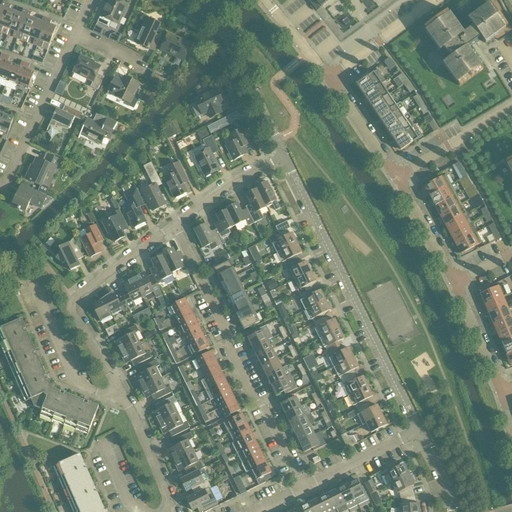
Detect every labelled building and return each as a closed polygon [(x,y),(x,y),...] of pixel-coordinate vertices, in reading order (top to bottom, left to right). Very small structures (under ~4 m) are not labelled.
[(120,17),(126,5),(116,0),(110,0),(106,11),(103,10),(100,17),(101,17),(98,23),(109,28),(112,22),(119,25),(123,18),(120,17)] [(307,0),(317,11),(328,0),(307,0)] [(0,32),(7,36),(16,12),(10,10),(12,6),(7,4),(0,24),(0,32)] [(450,15),(426,32),(440,51),(443,49),(450,59),(443,64),(457,83),(481,66),(473,56),(468,49),(467,47),(481,37),(482,40),(485,44),(505,30),(493,14),(487,6),(468,19),(473,27),(464,33),(456,23),(450,15)] [(16,12),(7,36),(17,39),(28,12),(23,10),(22,15),(16,12)] [(28,12),(17,39),(27,43),(36,20),(30,18),(32,13),(28,12)] [(36,20),(27,43),(38,47),(48,19),(44,18),(42,22),(36,20)] [(149,49),(161,25),(147,18),(135,43),(149,49)] [(48,19),(38,47),(48,51),(57,28),(50,25),(52,21),(48,19)] [(96,26),(93,31),(93,32),(101,35),(104,29),(96,26)] [(192,45),(182,41),(182,42),(178,40),(178,39),(168,34),(161,50),(185,61),(192,45)] [(6,56),(0,71),(0,78),(8,82),(14,65),(8,63),(10,57),(6,56)] [(45,60),(34,56),(32,60),(43,64),(45,60)] [(97,91),(104,77),(98,74),(101,67),(90,62),(91,61),(81,57),(73,73),(93,82),(90,88),(97,91)] [(391,69),(395,66),(389,58),(385,61),(391,69)] [(14,65),(8,82),(18,85),(18,86),(26,63),(22,62),(20,67),(14,65)] [(18,85),(16,89),(17,89),(23,92),(23,93),(27,94),(28,89),(35,73),(28,71),(30,65),(27,64),(26,63),(18,86),(18,85)] [(364,96),(370,92),(381,84),(386,81),(378,70),(356,84),(364,96)] [(164,86),(167,80),(153,74),(150,80),(164,86)] [(404,85),(408,82),(402,74),(398,77),(404,85)] [(116,97),(130,104),(129,107),(134,109),(139,98),(134,96),(140,84),(125,77),(123,82),(115,78),(109,91),(117,95),(116,97)] [(408,82),(404,85),(409,93),(413,90),(408,82)] [(500,83),(490,90),(498,103),(509,97),(500,83)] [(372,106),(376,104),(389,95),(381,84),(370,92),(364,96),(372,106)] [(219,107),(224,104),(217,90),(195,100),(202,115),(208,112),(211,119),(222,113),(219,107)] [(389,95),(376,104),(372,106),(379,117),(382,115),(396,106),(389,95)] [(4,97),(2,96),(0,102),(10,105),(11,101),(5,98),(4,97)] [(418,107),(422,104),(417,96),(413,98),(418,107)] [(388,127),(403,117),(399,111),(403,108),(400,103),(396,106),(382,115),(379,117),(386,128),(388,127)] [(422,104),(418,107),(423,115),(427,113),(422,104)] [(81,121),(84,114),(65,106),(63,112),(57,109),(52,121),(49,126),(50,127),(61,128),(63,128),(64,129),(66,130),(68,131),(69,129),(70,129),(72,124),(73,124),(74,123),(73,123),(75,118),(81,121)] [(4,115),(0,124),(0,132),(4,134),(2,139),(6,141),(15,116),(12,114),(11,117),(4,115)] [(394,139),(413,126),(409,120),(411,119),(408,114),(403,117),(388,127),(386,128),(394,139)] [(111,138),(118,124),(99,115),(95,123),(88,119),(80,137),(88,140),(88,139),(99,144),(104,135),(111,138)] [(434,133),(438,130),(433,121),(428,124),(434,133)] [(170,132),(175,129),(172,123),(167,126),(170,132)] [(415,125),(413,126),(394,139),(401,151),(422,136),(415,125)] [(244,147),(249,144),(242,130),(230,135),(234,143),(227,146),(230,153),(228,155),(231,162),(247,154),(244,147)] [(205,178),(221,170),(213,155),(219,152),(212,136),(203,141),(207,149),(194,156),(205,178)] [(54,173),(60,161),(48,155),(45,162),(37,159),(31,171),(30,170),(26,179),(41,187),(49,171),(54,173)] [(458,171),(462,168),(459,162),(454,165),(458,171)] [(151,185),(151,187),(143,191),(153,212),(166,205),(157,187),(162,185),(151,163),(144,167),(152,183),(151,185)] [(188,182),(189,182),(179,163),(168,169),(171,176),(165,179),(175,199),(187,193),(183,185),(188,182)] [(430,197),(451,185),(446,175),(424,187),(429,196),(430,197)] [(469,188),(473,186),(469,180),(465,182),(469,188)] [(268,183),(256,188),(257,190),(265,206),(266,206),(272,203),(276,211),(280,209),(268,183)] [(451,185),(430,197),(435,206),(456,195),(451,185)] [(473,186),(469,188),(472,194),(477,192),(473,186)] [(14,199),(11,205),(12,205),(19,208),(18,209),(20,210),(20,209),(26,212),(30,203),(36,206),(42,209),(53,199),(42,194),(30,188),(27,195),(19,192),(15,200),(14,199)] [(134,229),(146,222),(139,208),(144,205),(136,189),(125,195),(130,207),(124,210),(134,229)] [(257,190),(246,195),(253,209),(248,211),(248,213),(253,222),(254,224),(264,219),(260,211),(266,208),(266,206),(265,206),(257,190)] [(456,195),(435,206),(435,207),(440,216),(461,204),(456,195)] [(237,204),(226,209),(227,210),(235,226),(246,221),(248,226),(254,224),(253,222),(248,213),(248,211),(247,210),(242,212),(237,204)] [(461,204),(440,216),(445,225),(467,214),(461,204)] [(221,225),(216,228),(217,230),(221,238),(226,236),(230,234),(228,229),(235,226),(227,210),(217,216),(221,225)] [(123,232),(128,229),(119,211),(112,214),(114,218),(102,224),(108,235),(110,233),(115,243),(125,237),(123,232)] [(91,224),(95,222),(90,213),(87,215),(91,224)] [(467,226),(472,224),(467,214),(445,225),(450,235),(467,226)] [(22,227),(29,220),(20,216),(16,224),(16,225),(22,227)] [(279,234),(291,228),(287,221),(276,227),(279,234)] [(456,244),(472,235),(477,232),(472,224),(467,226),(450,235),(456,244)] [(195,229),(194,232),(195,234),(197,235),(204,248),(209,245),(211,250),(224,244),(221,238),(217,230),(212,233),(210,232),(206,225),(199,228),(197,227),(195,229)] [(97,243),(103,241),(95,226),(86,231),(88,236),(81,240),(90,258),(102,252),(97,243)] [(285,232),(269,239),(272,246),(273,245),(277,253),(281,251),(297,243),(292,234),(287,236),(285,232)] [(472,235),(456,244),(461,254),(482,242),(477,232),(472,235)] [(77,260),(83,257),(74,238),(69,244),(59,248),(61,252),(56,258),(62,264),(66,262),(71,271),(80,266),(77,260)] [(281,251),(277,253),(282,263),(284,262),(286,267),(299,260),(296,256),(302,253),(297,243),(281,251)] [(44,255),(47,251),(41,246),(38,250),(44,255)] [(255,246),(248,250),(252,257),(258,254),(255,246)] [(171,274),(172,273),(182,268),(183,271),(189,268),(182,254),(177,257),(173,249),(162,255),(163,256),(171,274)] [(163,256),(152,262),(156,269),(151,272),(154,279),(157,285),(162,282),(162,280),(172,275),(172,273),(171,274),(163,256)] [(299,260),(286,267),(288,272),(290,271),(295,280),(311,272),(306,262),(301,265),(299,260)] [(217,276),(233,269),(229,261),(213,269),(217,276)] [(233,269),(217,276),(221,284),(237,276),(233,269)] [(150,280),(147,279),(144,272),(139,275),(139,276),(134,279),(143,298),(146,297),(145,296),(153,292),(156,299),(162,296),(157,285),(154,279),(152,280),(150,280)] [(295,280),(291,282),(296,292),(298,291),(300,295),(306,292),(313,289),(311,284),(316,282),(311,272),(295,280)] [(225,292),(241,284),(237,276),(221,284),(225,292)] [(143,298),(134,279),(128,281),(128,280),(122,283),(126,290),(125,293),(123,294),(121,295),(121,294),(122,298),(123,298),(128,308),(129,310),(135,307),(133,302),(140,299),(141,300),(143,298)] [(272,281),(266,284),(270,291),(276,288),(272,281)] [(241,284),(225,292),(229,299),(244,292),(241,284)] [(503,297),(503,298),(507,296),(503,285),(481,295),(485,305),(503,297)] [(306,292),(300,295),(303,300),(301,301),(306,310),(325,301),(321,291),(315,294),(313,289),(306,292)] [(232,307),(248,299),(244,292),(229,299),(232,307)] [(123,298),(122,298),(117,300),(115,295),(114,295),(112,293),(103,299),(112,316),(122,311),(125,317),(131,314),(129,310),(128,308),(123,298)] [(489,315),(507,307),(503,298),(503,297),(485,305),(489,315)] [(100,322),(112,316),(103,299),(96,304),(93,305),(96,311),(94,312),(97,317),(98,317),(100,322)] [(175,316),(190,309),(185,299),(170,306),(175,316)] [(248,299),(232,307),(236,315),(252,307),(248,299)] [(274,302),(276,307),(282,304),(284,303),(281,299),(274,302)] [(325,301),(306,310),(310,320),(312,319),(314,324),(320,321),(327,318),(325,313),(330,310),(325,301)] [(252,307),(236,315),(240,322),(256,314),(252,307)] [(507,307),(489,315),(493,325),(511,317),(507,307)] [(190,309),(175,316),(179,326),(195,319),(190,309)] [(256,314),(240,322),(244,330),(260,322),(256,314)] [(498,335),(511,328),(511,319),(511,317),(493,325),(498,335)] [(320,321),(314,324),(316,329),(315,329),(320,339),(339,329),(335,320),(329,322),(327,318),(320,321)] [(195,319),(179,326),(184,336),(199,328),(195,319)] [(30,333),(28,329),(28,328),(26,329),(22,320),(0,329),(0,338),(1,341),(0,341),(0,344),(0,346),(3,345),(11,364),(9,365),(11,369),(13,368),(21,387),(19,388),(21,392),(23,391),(27,401),(25,402),(31,400),(34,407),(42,410),(39,416),(40,416),(41,414),(51,418),(50,420),(54,422),(54,419),(74,427),(73,429),(77,431),(78,429),(88,432),(87,435),(98,407),(89,403),(90,401),(84,399),(84,401),(65,394),(66,392),(61,390),(60,392),(52,389),(49,381),(51,380),(48,375),(46,376),(38,358),(40,357),(38,351),(36,352),(28,334),(30,333)] [(109,337),(120,331),(116,325),(106,330),(109,337)] [(120,353),(141,343),(140,341),(138,341),(135,333),(139,332),(136,326),(117,335),(118,335),(120,334),(123,339),(115,343),(120,353)] [(273,338),(266,326),(254,332),(255,335),(248,338),(253,348),(268,340),(268,341),(273,338)] [(199,328),(184,336),(189,345),(204,338),(199,328)] [(511,328),(498,335),(502,344),(501,344),(502,345),(511,340),(511,328)] [(339,329),(320,339),(325,349),(326,348),(328,353),(341,346),(339,342),(344,339),(339,329)] [(204,338),(189,345),(194,355),(209,348),(204,338)] [(273,344),(270,345),(268,341),(268,340),(253,348),(257,357),(272,350),(273,350),(276,348),(273,344)] [(506,355),(511,352),(511,340),(502,345),(506,355)] [(141,343),(120,353),(125,364),(133,360),(136,365),(133,366),(133,367),(152,358),(149,352),(145,354),(141,346),(142,346),(141,343)] [(341,346),(328,353),(330,357),(329,358),(334,368),(354,358),(349,348),(343,351),(341,346)] [(277,359),(273,350),(272,350),(257,357),(262,367),(277,359)] [(176,364),(180,362),(175,352),(171,354),(176,364)] [(201,369),(216,362),(211,352),(196,359),(201,369)] [(304,359),(303,360),(308,371),(315,368),(309,357),(304,359)] [(354,358),(334,368),(339,377),(340,377),(342,381),(355,375),(353,370),(358,368),(354,358)] [(267,376),(282,369),(277,359),(262,367),(267,376)] [(141,387),(161,378),(156,368),(159,366),(156,360),(138,369),(138,370),(141,369),(143,373),(135,377),(138,383),(139,382),(141,387)] [(216,362),(201,369),(205,379),(221,371),(216,362)] [(182,366),(178,368),(183,378),(187,376),(182,366)] [(291,376),(286,366),(282,369),(267,376),(271,386),(291,376)] [(221,371),(205,379),(201,381),(205,391),(225,381),(221,371)] [(355,375),(342,381),(345,386),(343,387),(348,396),(368,387),(363,377),(358,380),(355,375)] [(187,376),(183,378),(186,384),(187,388),(191,386),(189,382),(187,376)] [(285,394),(297,388),(291,376),(271,386),(276,395),(284,392),(285,394)] [(161,378),(141,387),(144,393),(143,393),(146,399),(154,395),(156,400),(153,401),(154,402),(172,392),(169,387),(165,389),(161,381),(162,380),(161,378)] [(225,381),(205,391),(210,401),(215,398),(230,391),(225,381)] [(191,386),(187,388),(190,392),(192,398),(196,396),(193,390),(191,386)] [(368,387),(348,396),(353,406),(354,405),(357,410),(370,404),(367,399),(373,396),(368,387)] [(230,391),(215,398),(220,408),(235,400),(230,391)] [(159,424),(179,414),(174,404),(177,402),(174,396),(155,405),(156,406),(158,405),(160,409),(153,413),(155,419),(156,418),(159,424)] [(285,414),(301,407),(296,397),(281,405),(285,414)] [(323,401),(325,404),(327,407),(332,405),(329,398),(323,401)] [(235,400),(220,408),(225,418),(240,410),(235,400)] [(290,424),(311,414),(306,404),(301,407),(285,414),(290,424)] [(370,404),(357,410),(359,415),(357,415),(362,425),(366,424),(366,423),(382,415),(377,406),(372,408),(370,404)] [(179,414),(159,424),(162,429),(161,429),(163,435),(171,431),(174,436),(171,437),(171,438),(190,428),(187,423),(184,424),(179,414)] [(231,432),(247,424),(242,414),(227,422),(231,432)] [(310,426),(315,423),(311,414),(290,424),(295,433),(310,426)] [(382,415),(366,423),(366,424),(371,433),(387,425),(382,415)] [(327,417),(323,419),(326,425),(328,429),(332,427),(330,423),(327,417)] [(236,441),(252,434),(247,424),(231,432),(229,433),(233,443),(236,441)] [(299,443),(315,435),(314,435),(310,426),(295,433),(299,443)] [(174,461),(194,451),(193,448),(192,449),(188,441),(194,438),(191,432),(171,442),(171,443),(173,442),(176,446),(168,450),(170,456),(172,455),(174,461)] [(320,432),(314,435),(315,435),(299,443),(304,452),(312,449),(313,451),(326,445),(320,432)] [(347,448),(352,446),(356,444),(353,436),(347,436),(346,433),(341,436),(347,448)] [(256,444),(252,434),(236,441),(233,443),(232,443),(237,453),(241,451),(256,444)] [(256,444),(241,451),(237,453),(242,463),(246,461),(261,453),(256,444)] [(194,451),(174,461),(177,466),(176,466),(178,472),(186,468),(190,475),(187,476),(198,471),(206,467),(202,460),(198,462),(194,454),(195,453),(194,451)] [(246,461),(242,463),(246,473),(251,471),(251,470),(266,463),(261,453),(246,461)] [(84,464),(80,455),(53,467),(50,468),(69,511),(107,511),(107,509),(105,510),(97,493),(99,492),(96,486),(94,487),(87,470),(89,469),(86,463),(84,464)] [(251,470),(251,471),(256,480),(259,486),(266,482),(263,477),(271,473),(266,463),(251,470)] [(387,474),(381,477),(386,486),(392,483),(409,475),(403,464),(387,473),(387,474)] [(201,470),(198,472),(198,471),(187,476),(180,480),(183,485),(182,486),(182,487),(183,489),(184,491),(185,490),(186,492),(194,488),(195,488),(198,493),(198,494),(208,489),(211,488),(207,480),(208,480),(205,474),(201,470)] [(409,475),(392,483),(397,494),(399,493),(400,496),(400,499),(410,496),(414,495),(412,487),(414,486),(409,475)] [(238,477),(233,479),(238,489),(243,487),(238,477)] [(368,500),(362,487),(360,488),(356,480),(347,485),(353,496),(354,500),(357,506),(368,500)] [(370,494),(376,491),(370,480),(364,483),(370,494)] [(354,500),(353,496),(347,485),(338,489),(341,496),(348,510),(357,506),(354,500)] [(198,494),(198,493),(186,499),(189,504),(188,505),(188,507),(189,509),(191,510),(191,509),(192,511),(200,507),(202,508),(203,511),(205,511),(218,506),(214,499),(213,499),(212,498),(213,497),(210,491),(209,491),(208,489),(198,494)] [(341,496),(338,489),(328,494),(330,496),(336,509),(337,511),(344,511),(348,510),(341,496)] [(370,495),(375,506),(382,503),(376,492),(370,495)] [(337,511),(336,509),(330,496),(328,494),(323,496),(319,498),(326,511),(337,511)] [(396,509),(395,511),(419,511),(419,504),(416,504),(414,496),(414,495),(410,496),(400,499),(402,505),(400,505),(400,509),(396,509)] [(326,511),(319,498),(310,503),(314,511),(326,511)] [(314,511),(310,503),(301,508),(302,511),(314,511)]
